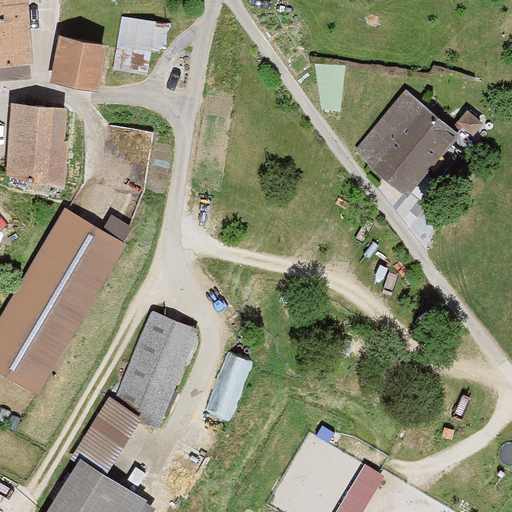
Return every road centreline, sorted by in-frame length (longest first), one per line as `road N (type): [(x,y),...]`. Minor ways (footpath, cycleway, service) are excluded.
road 1 (track): [(511,372),(234,0)]
road 2 (track): [(174,233),(367,294),(435,356),(511,379)]
road 3 (track): [(174,233),(93,396),(20,511)]
road 4 (residential): [(35,93),(195,91)]
road 5 (residential): [(195,91),(174,233)]
